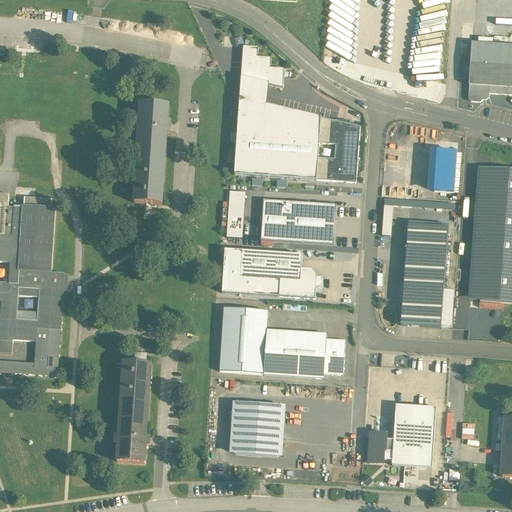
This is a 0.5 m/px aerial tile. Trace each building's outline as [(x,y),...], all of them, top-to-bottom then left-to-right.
[(511,47),(471,45),(469,86),(469,93),(489,95),(511,96),(511,47)] [(243,46),(234,174),(356,183),(360,126),(267,109),(268,86),(283,91),(284,68),(269,67),(270,58),(257,56),(257,47),(243,46)] [(469,93),(468,100),(471,102),(480,103),(482,101),(485,101),(488,98),(489,95),(469,93)] [(170,106),(140,104),(134,203),(164,205),(170,106)] [(453,194),(456,154),(449,153),(431,152),(427,192),(428,193),(449,195),(453,194)] [(511,171),(480,169),(472,302),(511,304),(511,171)] [(246,238),(248,192),(231,192),(230,238),(246,238)] [(66,277),(54,276),(54,267),(58,210),(53,210),(54,199),(0,196),(0,303),(3,304),(2,313),(0,343),(0,344),(0,355),(13,356),(14,344),(37,346),(36,366),(0,363),(0,374),(60,378),(60,367),(66,277)] [(336,208),(263,203),(261,241),(333,246),(336,208)] [(449,230),(408,227),(401,326),(442,329),(449,230)] [(301,253),(225,248),(223,293),(279,298),(280,278),(301,279),(301,268),(301,253)] [(280,278),(279,298),(315,300),(316,277),(312,269),(301,268),(301,279),(280,278)] [(269,310),(223,307),(220,374),(263,376),(269,310)] [(327,336),(266,332),(263,376),(324,380),(326,341),(327,336)] [(345,342),(326,341),(324,375),(343,376),(345,342)] [(119,464),(146,465),(147,448),(150,448),(150,439),(147,439),(152,365),(123,364),(118,438),(114,438),(114,446),(117,446),(116,464),(119,464)] [(280,407),(238,404),(235,456),(276,458),(280,407)] [(435,409),(396,407),(393,441),(394,441),(392,462),(392,467),(432,469),(435,409)] [(511,418),(505,418),(500,478),(511,478),(511,418)] [(464,424),(464,440),(476,440),(477,424),(464,424)] [(387,436),(370,435),(370,441),(369,459),(368,465),(383,466),(383,461),(392,462),(394,441),(393,441),(386,441),(387,436)] [(451,470),(451,480),(461,480),(461,470),(451,470)]
